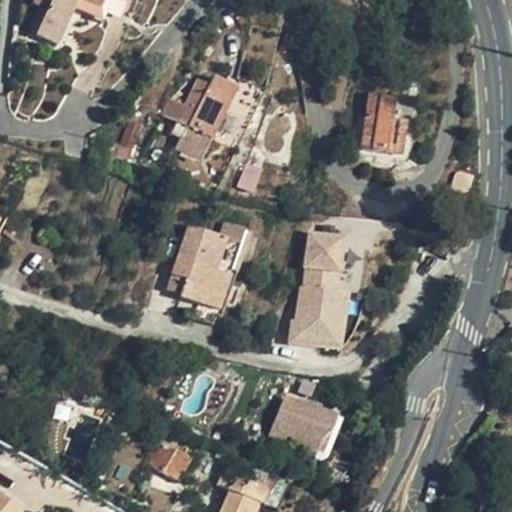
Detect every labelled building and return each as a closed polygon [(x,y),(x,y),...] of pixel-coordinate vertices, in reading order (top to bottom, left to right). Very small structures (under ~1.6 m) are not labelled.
[(54,0),(37,38),(57,48),(74,9),(97,19),(105,0),(54,0)] [(334,0),(334,24),(350,26),(353,6),(366,8),(367,0),(334,0)] [(32,4),(22,31),(34,36),(44,9),(32,4)] [(169,100),(162,117),(212,140),(238,91),(213,78),(208,88),(196,81),(184,107),(169,100)] [(393,101),(358,95),(350,148),(402,156),(406,123),(390,120),(393,101)] [(470,180),(456,175),(446,207),(460,212),(470,180)] [(217,314),(232,272),(247,231),(225,224),(220,239),(189,228),(172,277),(185,282),(181,295),(179,299),(196,306),(193,315),(215,322),(216,318),(221,319),(223,315),(217,314)] [(342,320),(345,301),(328,297),(331,280),(336,281),(342,248),(309,241),(303,274),(305,275),(302,292),(300,292),(294,324),(291,324),(287,346),(326,353),(332,318),(342,320)] [(237,274),(232,272),(217,314),(223,315),(237,274)] [(185,282),(172,277),(168,291),(181,295),(185,282)] [(215,322),(193,315),(191,319),(213,327),(215,322)] [(335,355),(342,320),(332,318),(326,353),(335,355)] [(47,355),(33,345),(24,359),(39,369),(47,355)] [(330,436),(337,418),(300,402),(298,406),(284,400),(269,435),(316,455),(325,434),(330,436)] [(160,448),(151,468),(177,483),(191,459),(177,450),(175,453),(160,448)] [(229,494),(221,511),(256,511),(259,506),(260,507),(266,493),(223,473),(217,489),(229,494)] [(456,483),(443,478),(439,491),(453,495),(456,483)] [(22,511),(0,493),(0,511),(22,511)]
